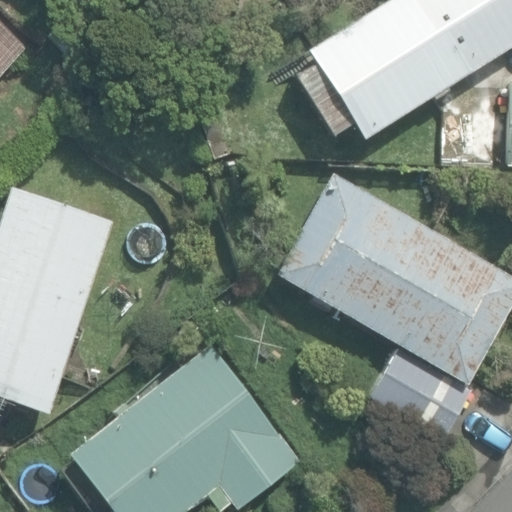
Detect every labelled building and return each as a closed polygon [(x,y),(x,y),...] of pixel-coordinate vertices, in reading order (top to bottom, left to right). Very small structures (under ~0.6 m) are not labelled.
[(511,0),(364,0),(289,41),(349,131),(511,38),(511,0)] [(46,34),(66,60),(91,40),(70,14),(46,34)] [(0,70),(22,46),(0,25),(0,70)] [(511,167),(511,81),(503,82),(501,168),(511,167)] [(57,110),(70,122),(89,102),(76,90),(57,110)] [(473,110),(471,144),(497,145),(498,111),(473,110)] [(511,272),(320,167),(260,264),(465,380),(511,288),(511,272)] [(0,399),(43,415),(110,223),(5,186),(0,198),(0,399)] [(204,339),(57,445),(106,511),(166,511),(194,491),(211,511),(214,511),(293,456),(204,339)]
